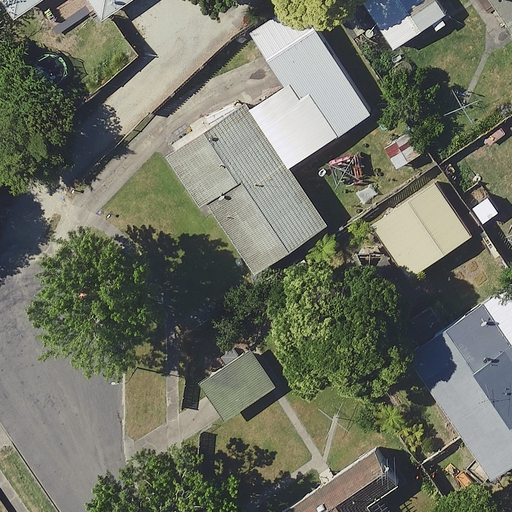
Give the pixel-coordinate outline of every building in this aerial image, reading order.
[(118,0),(1,0),(8,11),(25,0),(90,0),(98,12),(118,0)] [(434,0),(331,0),(327,3),(362,57),(425,17),(431,25),(445,16),(434,0)] [(511,0),(493,0),(511,28),(511,0)] [(366,105),(305,12),(259,43),(291,93),(303,85),(331,128),(366,105)] [(320,211),(239,94),(164,146),(191,186),(197,182),(250,259),(320,211)] [(467,226),(429,170),(366,214),(404,269),(467,226)] [(511,268),(402,343),(482,460),(511,440),(511,268)] [(269,384),(245,344),(197,373),(221,413),(269,384)] [(395,477),(370,438),(334,461),(273,501),(280,511),(370,511),(362,499),(395,477)]
